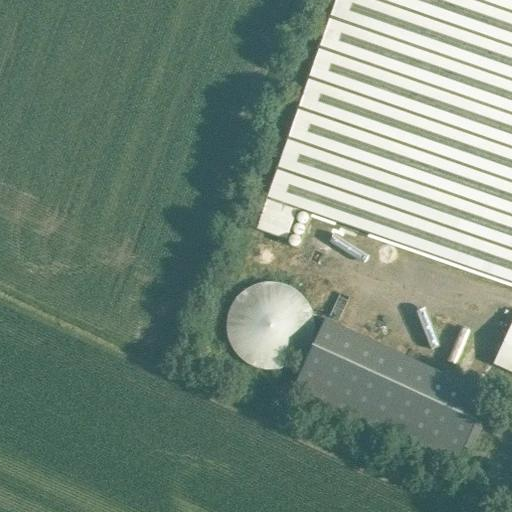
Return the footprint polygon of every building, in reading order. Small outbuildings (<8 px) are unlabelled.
[(511,0),(336,0),(267,200),(256,230),(301,245),(312,215),(511,284),(511,0)] [(301,357),(308,346),(312,334),(312,321),(308,309),(300,298),(290,291),(277,287),(263,287),(250,292),(239,301),(232,313),(229,327),(232,341),(238,353),(249,363),(262,368),(276,369),(289,365),(301,357)] [(326,319),(293,393),(457,466),(490,392),(326,319)] [(511,326),(495,364),(511,371),(511,326)] [(495,432),(511,435),(511,419),(498,416),(495,432)]
